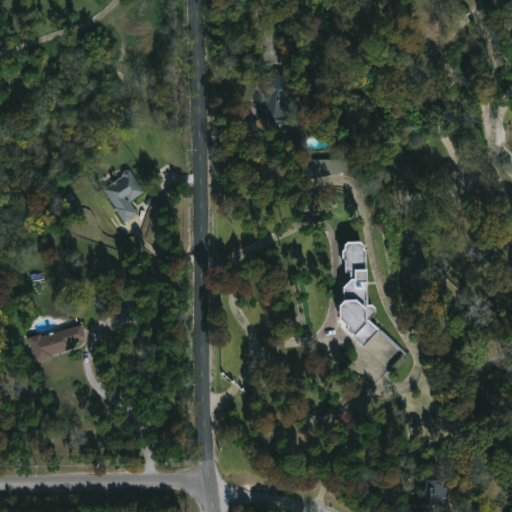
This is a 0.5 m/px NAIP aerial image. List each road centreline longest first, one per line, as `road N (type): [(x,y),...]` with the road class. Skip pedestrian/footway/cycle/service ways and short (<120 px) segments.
road 1 (tertiary): [(190,0),(208,489)]
road 2 (tertiary): [(208,489),(0,485)]
